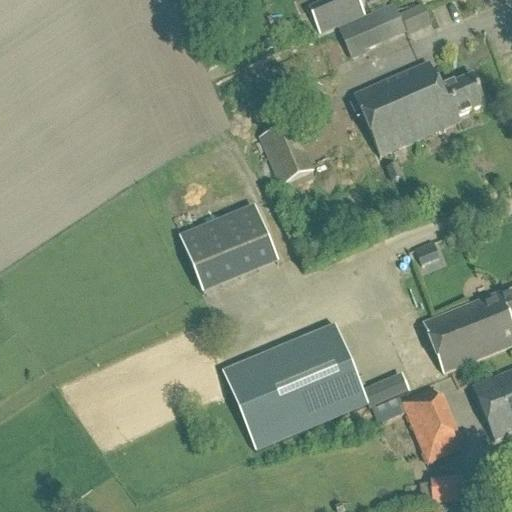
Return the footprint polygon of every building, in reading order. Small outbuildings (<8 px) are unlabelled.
[(356,0),(338,0),(308,13),(319,39),(364,20),(356,0)] [(404,36),(393,12),(339,35),(351,63),(366,57),(364,53),(404,36)] [(354,102),(380,163),(461,128),(458,122),(485,110),(472,80),(440,94),(429,69),(354,102)] [(293,128),(260,142),(281,190),(314,175),(293,128)] [(390,167),(381,171),(387,184),(396,180),(390,167)] [(206,291),(283,266),(263,203),(185,228),(206,291)] [(161,224),(163,236),(183,232),(180,220),(161,224)] [(511,331),(511,330),(511,295),(500,301),(499,299),(423,329),(443,380),(511,351),(511,331)] [(222,378),(255,457),(367,410),(368,410),(365,402),(362,396),(335,331),(222,378)] [(511,376),(472,393),(494,446),(511,438),(511,376)] [(369,400),(365,402),(368,410),(367,410),(369,414),(375,412),(375,411),(409,396),(404,384),(369,399),(369,400)] [(398,404),(372,415),(378,430),(406,419),(414,438),(427,432),(419,413),(437,405),(432,393),(401,407),(404,415),(403,415),(398,404)] [(452,441),(420,454),(427,470),(459,457),(452,441)] [(478,485),(437,488),(438,503),(479,501),(478,485)]
